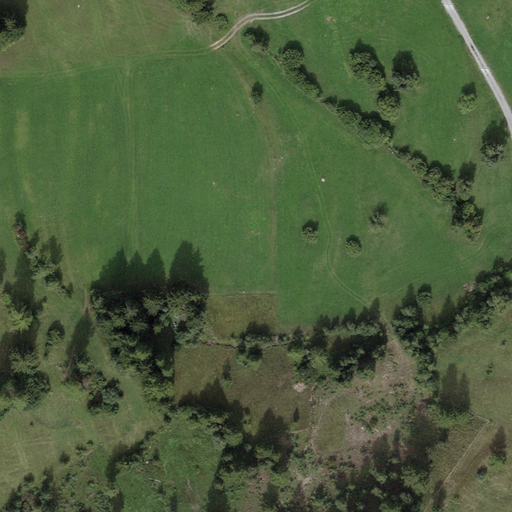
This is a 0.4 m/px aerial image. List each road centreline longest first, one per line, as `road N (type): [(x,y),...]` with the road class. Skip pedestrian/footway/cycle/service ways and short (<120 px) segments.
road 1 (track): [(169,53),(211,48),(241,20),(312,0)]
road 2 (track): [(445,0),(511,123)]
